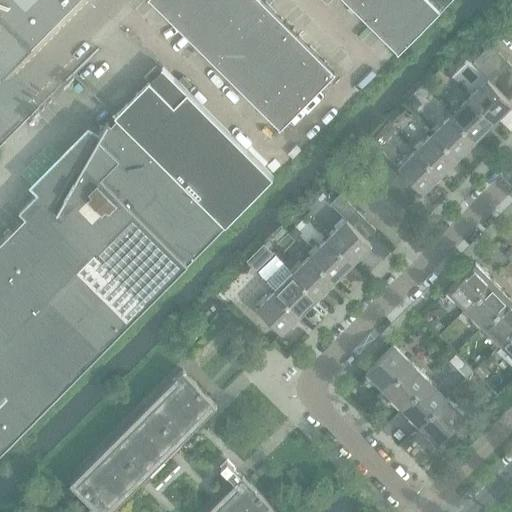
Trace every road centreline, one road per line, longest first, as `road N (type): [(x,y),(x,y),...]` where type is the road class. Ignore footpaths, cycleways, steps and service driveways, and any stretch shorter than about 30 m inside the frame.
road 1 (residential): [(420,511),(313,401),(311,386),(317,369),(511,183)]
road 2 (unknown): [(301,0),(335,40),(337,83),(303,131),(274,137),(254,133),(144,0)]
road 3 (residential): [(19,97),(114,0)]
